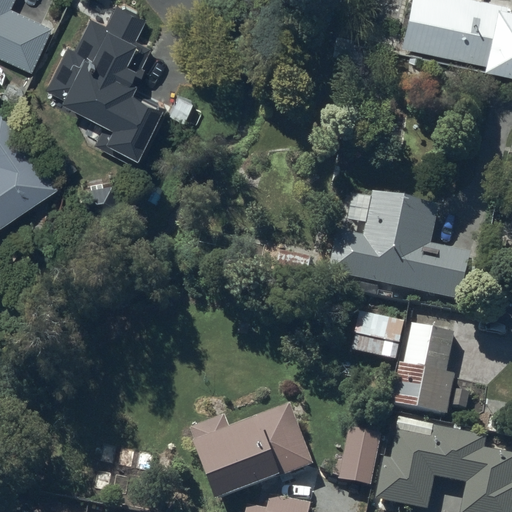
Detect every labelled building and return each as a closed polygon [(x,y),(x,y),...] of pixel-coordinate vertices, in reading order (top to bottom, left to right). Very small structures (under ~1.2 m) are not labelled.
[(0,0),(0,58),(31,73),(51,28),(10,9),(13,0),(0,0)] [(511,6),(483,0),(418,0),(408,48),(491,67),(490,71),(511,75),(511,6)] [(105,26),(91,18),(73,51),(68,48),(46,90),(62,98),(59,104),(110,131),(104,143),(134,159),(162,108),(131,92),(144,69),(140,67),(153,43),(138,35),(145,21),(137,17),(139,14),(123,6),(122,9),(116,6),(105,26)] [(0,226),(56,189),(4,111),(0,113),(0,226)] [(473,259),(432,251),(439,214),(405,208),(406,203),(383,199),(383,201),(373,199),(364,243),(334,237),(326,281),(463,307),(466,293),(479,296),(484,266),(472,264),(473,259)] [(409,329),(364,318),(354,357),(400,368),(409,329)] [(454,337),(413,329),(405,368),(400,367),(392,409),(446,420),(449,406),(467,409),(469,394),(453,391),(456,379),(446,377),(454,337)] [(199,459),(195,460),(214,511),(228,511),(281,492),(279,488),(315,475),(292,413),(231,436),(228,428),(193,441),(199,459)] [(454,436),(399,425),(392,466),(384,464),(376,508),(396,511),(430,511),(435,485),(466,490),(462,511),(511,511),(511,461),(486,456),(489,442),(471,439),(472,432),(455,429),(454,436)] [(373,493),(383,442),(380,442),(382,430),(369,428),(367,438),(350,435),(344,469),(337,467),(334,481),(341,482),(340,487),(373,493)] [(311,511),(312,511),(271,503),(268,511),(311,511)]
